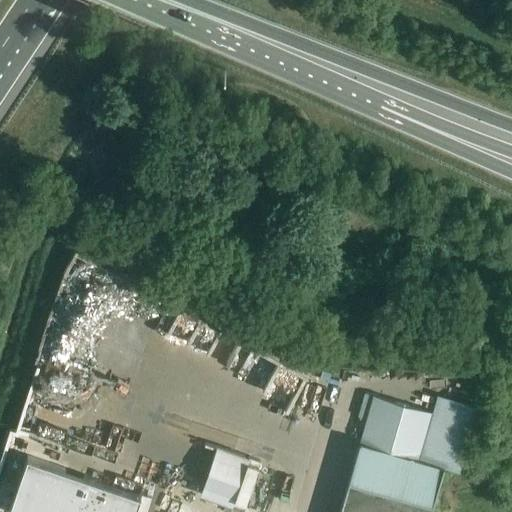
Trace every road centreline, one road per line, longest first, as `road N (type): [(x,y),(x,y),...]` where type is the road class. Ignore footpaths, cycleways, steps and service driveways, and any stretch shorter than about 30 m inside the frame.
road 1 (trunk): [(511,124),(297,55)]
road 2 (trunk): [(297,55),(160,0)]
road 3 (trunk): [(383,100),(429,135),(511,170)]
road 4 (trunk): [(383,100),(511,149)]
road 5 (unclassified): [(300,511),(337,385)]
